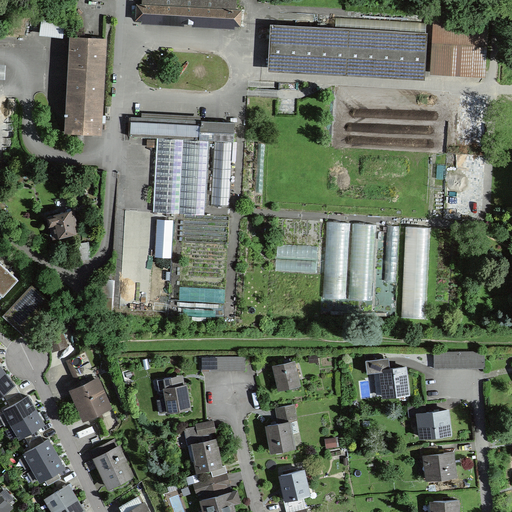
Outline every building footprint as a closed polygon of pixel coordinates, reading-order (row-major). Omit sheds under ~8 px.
[(142,0),(142,4),(235,10),(235,0),(142,0)] [(235,10),(142,4),(137,4),(136,19),(240,25),(241,10),(235,10)] [(64,21),(40,17),(38,33),(61,36),(64,21)] [(433,17),(430,73),(485,76),(488,21),(433,17)] [(271,27),(269,68),(424,76),(427,36),(271,27)] [(105,38),(72,37),(67,113),(65,113),(65,114),(67,115),(67,132),(100,134),(101,121),(102,121),(102,116),(101,116),(105,38)] [(131,117),(130,135),(158,137),(208,140),(214,140),(210,205),(229,207),(235,122),(131,117)] [(204,214),(208,140),(158,137),(153,211),(174,212),(204,214)] [(27,172),(21,166),(13,176),(19,182),(27,172)] [(47,217),(49,225),(52,224),(56,237),(78,231),(73,210),(47,217)] [(120,309),(168,312),(174,212),(153,211),(125,210),(120,309)] [(350,223),(327,221),(323,297),(345,298),(350,223)] [(353,223),(349,298),(371,299),(376,225),(353,223)] [(430,227),(406,226),(402,316),(426,318),(430,227)] [(88,242),(79,243),(81,258),(90,257),(88,242)] [(0,260),(0,299),(19,278),(0,260)] [(100,313),(109,322),(110,321),(112,280),(102,279),(100,313)] [(50,302),(32,286),(5,315),(23,332),(50,302)] [(67,344),(62,330),(47,335),(52,349),(67,344)] [(477,351),(469,352),(469,367),(477,367),(477,351)] [(485,351),(477,351),(477,367),(485,367),(485,351)] [(443,352),(434,352),(435,368),(443,368),(443,352)] [(451,352),(443,352),(443,368),(452,368),(451,352)] [(460,352),(451,352),(452,368),(460,367),(460,352)] [(469,352),(460,352),(460,367),(469,367),(469,352)] [(85,353),(70,360),(76,375),(79,374),(81,380),(95,374),(85,353)] [(210,357),(201,357),(201,371),(210,371),(210,370),(210,357)] [(368,372),(381,370),(381,369),(384,369),(382,358),(366,360),(368,372)] [(293,361),(275,365),(280,388),(298,384),(293,361)] [(405,367),(384,369),(381,369),(381,370),(384,396),(408,393),(405,367)] [(0,395),(3,393),(14,384),(4,372),(0,374),(0,395)] [(159,400),(161,412),(189,408),(185,384),(184,385),(173,387),(172,381),(171,377),(157,379),(159,390),(166,389),(167,398),(159,400)] [(96,379),(72,390),(85,417),(109,407),(96,379)] [(14,384),(3,393),(6,399),(19,391),(14,384)] [(19,391),(6,399),(10,406),(23,398),(19,391)] [(12,423),(35,409),(27,396),(23,398),(10,406),(4,409),(12,423)] [(279,416),(294,413),(292,404),(277,407),(279,416)] [(410,416),(419,415),(419,413),(425,412),(424,404),(408,406),(410,416)] [(23,436),(36,428),(44,424),(35,409),(12,423),(21,437),(23,436)] [(419,415),(421,436),(450,433),(447,409),(425,412),(419,413),(419,415)] [(280,422),(267,425),(272,451),(294,446),(291,433),(298,431),(294,413),(279,416),(280,422)] [(213,421),(197,424),(197,426),(199,433),(212,430),(215,430),(213,421)] [(197,426),(185,428),(192,461),(196,460),(198,470),(219,466),(217,456),(219,456),(215,438),(214,439),(212,430),(199,433),(197,426)] [(36,428),(23,436),(27,442),(40,435),(36,428)] [(40,435),(27,442),(31,448),(44,441),(40,435)] [(339,437),(326,440),(328,448),(340,445),(339,437)] [(33,466),(56,453),(48,439),(44,441),(31,448),(25,452),(33,466)] [(106,452),(118,446),(114,439),(92,450),(97,459),(107,454),(106,452)] [(425,455),(438,453),(437,445),(421,447),(422,456),(425,455)] [(97,459),(96,459),(109,486),(129,477),(122,462),(125,461),(118,446),(106,452),(107,454),(97,459)] [(425,455),(428,478),(455,475),(452,451),(438,453),(425,455)] [(44,478),(57,471),(64,467),(56,453),(33,466),(41,480),(44,478)] [(303,469),(281,475),(287,499),(305,495),(302,480),(305,479),(303,469)] [(61,477),(57,471),(44,478),(48,485),(61,477)] [(201,480),(199,472),(186,477),(188,484),(201,480)] [(226,474),(202,481),(205,490),(214,487),(229,483),(226,474)] [(234,511),(232,503),(240,501),(237,490),(231,491),(216,496),(214,487),(205,490),(202,481),(195,483),(198,494),(200,494),(205,511),(234,511)] [(231,491),(229,483),(214,487),(216,496),(231,491)] [(53,510),(76,496),(68,484),(45,498),(53,510)] [(190,493),(188,486),(181,489),(183,496),(190,493)] [(0,511),(4,511),(12,506),(0,492),(0,511)] [(54,511),(80,511),(84,510),(76,496),(53,510),(54,511)] [(140,496),(120,506),(123,511),(125,511),(142,503),(142,505),(144,503),(140,496)] [(458,511),(458,499),(432,501),(432,511),(458,511)] [(125,511),(146,511),(142,505),(142,503),(125,511)]
